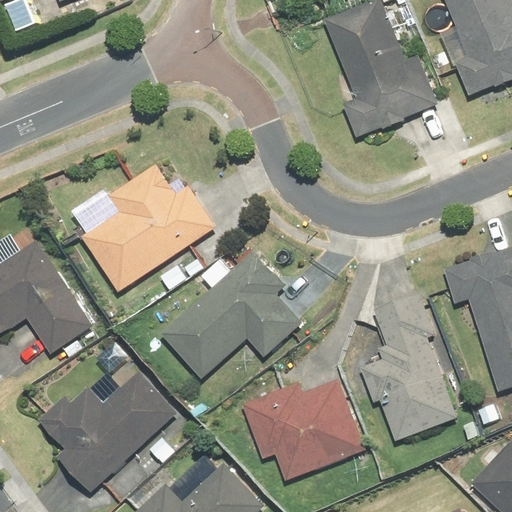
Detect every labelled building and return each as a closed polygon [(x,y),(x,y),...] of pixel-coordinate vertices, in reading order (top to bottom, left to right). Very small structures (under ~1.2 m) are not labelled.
[(0,0),(0,10),(27,0),(59,0),(60,1),(63,0),(0,0)] [(456,65),(470,99),(511,82),(511,2),(511,0),(445,0),(469,60),(456,65)] [(406,63),(382,2),(329,23),(361,105),(344,111),(357,146),(445,111),(424,57),(406,63)] [(84,241),(121,299),(224,234),(194,188),(179,197),(161,168),(107,202),(118,219),(84,241)] [(52,361),(97,333),(40,243),(0,268),(0,345),(30,327),(52,361)] [(511,251),(446,271),(459,312),(469,309),(498,403),(511,398),(511,251)] [(179,292),(212,268),(201,253),(169,278),(179,292)] [(262,255),(160,342),(200,388),(250,345),(265,362),(317,318),(262,255)] [(464,427),(424,297),(376,312),(391,360),(362,368),(376,415),(386,412),(397,447),(464,427)] [(57,461),(93,500),(181,420),(140,376),(108,406),(88,384),(41,427),(65,454),(57,461)] [(342,382),(246,412),(264,469),(280,464),(287,486),(367,461),(342,382)] [(511,511),(511,444),(470,490),(494,511),(511,511)] [(205,449),(143,511),(265,511),(268,510),(205,449)]
